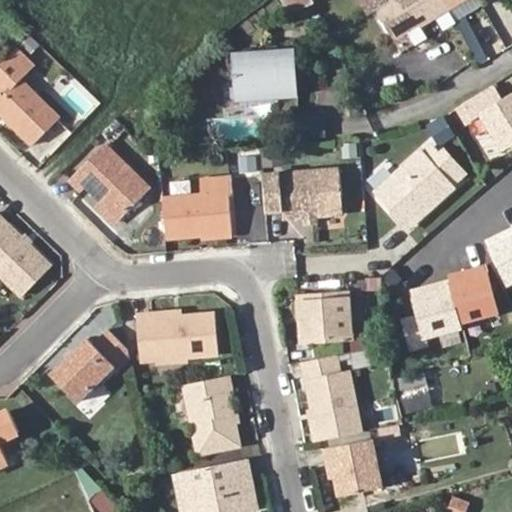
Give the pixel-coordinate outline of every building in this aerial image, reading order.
[(381,0),(360,0),(366,10),(374,5),(381,0)] [(419,27),(448,9),(443,0),(381,0),(374,5),(402,50),(413,43),(415,47),(427,39),(419,27)] [(461,0),(443,0),(448,9),(461,0)] [(290,43),(231,49),(235,95),(294,90),(290,43)] [(23,56),(0,78),(0,99),(6,105),(0,111),(0,114),(38,153),(66,125),(27,85),(39,73),(23,56)] [(511,95),(504,101),(497,89),(466,108),(474,121),(484,115),(502,146),(511,139),(511,95)] [(438,143),(454,138),(447,116),(431,120),(438,143)] [(281,164),(283,149),(265,146),(263,161),(281,164)] [(400,214),(405,221),(448,188),(418,150),(368,189),(384,210),(381,212),(389,222),(400,214)] [(105,210),(123,229),(155,197),(111,152),(75,187),(85,198),(90,194),(105,210)] [(259,176),(262,211),(279,210),(280,219),(300,217),(312,216),(340,214),(336,170),(259,176)] [(182,199),(186,234),(250,229),(247,194),(252,193),(250,176),(219,179),(220,195),(182,199)] [(118,233),(123,229),(105,210),(100,214),(118,233)] [(394,229),(405,221),(400,214),(389,222),(394,229)] [(50,273),(0,220),(0,279),(20,301),(50,273)] [(511,226),(481,243),(504,287),(511,282),(511,226)] [(490,265),(449,274),(460,323),(501,314),(490,265)] [(301,317),(302,340),(344,338),(342,279),(293,282),(294,317),(301,317)] [(448,280),(407,289),(419,338),(459,328),(448,280)] [(150,319),(150,314),(134,315),(137,361),(216,355),(213,315),(178,317),(150,319)] [(76,401),(116,362),(89,335),(49,373),(76,401)] [(334,371),(331,354),(299,360),(311,421),(315,440),(355,431),(352,413),(344,369),(334,371)] [(234,446),(220,376),(180,385),(194,454),(234,446)] [(431,398),(405,400),(406,413),(432,411),(431,398)] [(0,467),(12,462),(0,436),(0,467)] [(363,439),(328,447),(338,495),(377,486),(370,453),(367,454),(363,439)] [(242,511),(252,510),(242,458),(178,472),(185,511),(195,511),(206,510),(205,511),(242,511)] [(87,466),(76,473),(89,494),(99,487),(87,466)] [(115,511),(104,489),(91,495),(99,511),(115,511)] [(468,511),(470,498),(454,496),(451,511),(468,511)]
